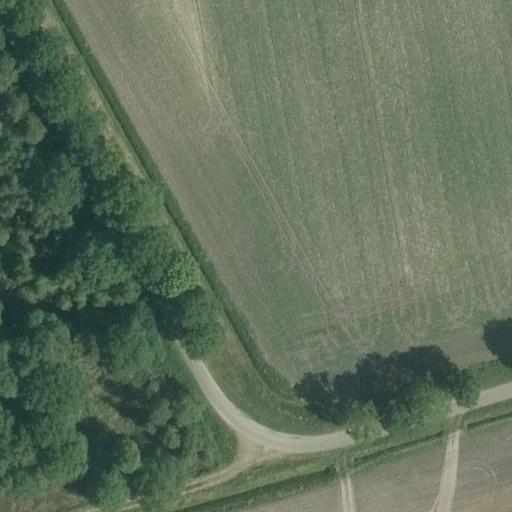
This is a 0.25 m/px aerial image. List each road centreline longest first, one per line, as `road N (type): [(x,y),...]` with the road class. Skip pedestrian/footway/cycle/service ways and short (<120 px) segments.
road 1 (unclassified): [(0,8),(217,401),(254,434),(275,443),(321,443),(511,390)]
road 2 (track): [(105,511),(220,477),(254,434)]
